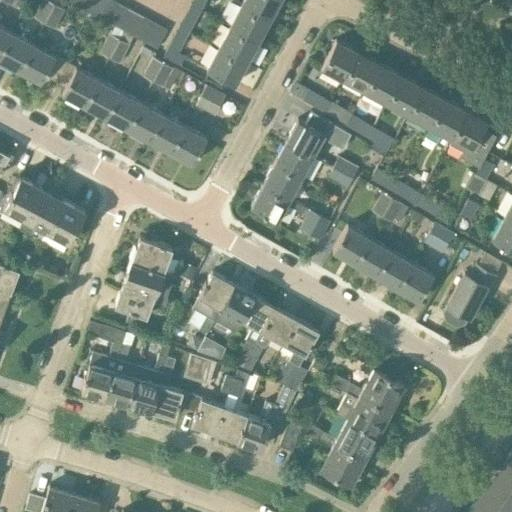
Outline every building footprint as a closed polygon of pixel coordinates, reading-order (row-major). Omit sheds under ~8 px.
[(44,20),(54,1),(52,0),(41,0),(34,15),(44,20)] [(83,0),(80,5),(81,6),(71,24),(80,28),(89,11),(95,0),(83,0)] [(95,0),(89,11),(99,16),(107,0),(95,0)] [(107,0),(99,16),(108,21),(119,1),(116,0),(107,0)] [(270,17),(278,0),(242,0),(242,2),(270,17)] [(54,26),(65,6),(54,1),(44,20),(54,26)] [(108,21),(118,26),(128,6),(119,1),(108,21)] [(201,8),(191,2),(183,17),(193,23),(201,8)] [(258,38),(270,17),(242,2),(230,23),(258,38)] [(118,26),(127,31),(138,11),(128,6),(118,26)] [(127,31),(136,36),(147,16),(138,11),(127,31)] [(136,36),(146,41),(156,21),(147,16),(136,36)] [(146,41),(156,47),(167,27),(156,21),(146,41)] [(0,49),(11,29),(0,23),(0,49)] [(246,60),(258,38),(230,23),(218,45),(246,60)] [(0,56),(19,67),(33,41),(11,29),(0,49),(0,56)] [(109,55),(120,36),(109,30),(99,50),(109,55)] [(186,35),(176,30),(168,44),(179,50),(186,35)] [(119,61),(130,42),(120,36),(109,55),(119,61)] [(342,77),(358,49),(336,37),(321,65),(342,77)] [(40,79),(54,53),(33,41),(19,67),(40,79)] [(143,44),(139,51),(147,56),(151,48),(143,44)] [(168,44),(162,54),(180,63),(186,53),(179,50),(168,44)] [(235,81),(246,60),(218,45),(207,66),(235,81)] [(364,89),(379,60),(358,49),(342,77),(364,89)] [(153,54),(142,73),(153,79),(163,59),(153,54)] [(163,59),(153,79),(163,84),(173,65),(163,59)] [(386,100),(401,72),(379,60),(364,89),(386,100)] [(84,102),(98,76),(77,64),(62,90),(84,102)] [(407,112),(423,84),(401,72),(386,100),(407,112)] [(106,114),(120,88),(98,76),(84,102),(106,114)] [(219,102),(225,92),(206,82),(201,92),(219,102)] [(429,124),(444,96),(423,84),(407,112),(429,124)] [(325,110),(331,99),(310,87),(303,98),(325,110)] [(127,125),(142,100),(120,88),(106,114),(127,125)] [(214,113),(219,102),(201,92),(195,102),(214,113)] [(448,141),(466,107),(444,96),(429,124),(441,130),(436,141),(445,146),(448,141)] [(346,123),(352,112),(331,99),(325,110),(346,123)] [(149,137),(163,111),(142,100),(127,125),(149,137)] [(484,156),(496,133),(484,126),(488,119),(466,107),(448,141),(462,149),(460,154),(478,164),(483,156),(484,156)] [(351,131),(311,108),(305,120),(299,116),(287,138),(313,152),(322,135),(343,146),(351,131)] [(171,149),(185,123),(163,111),(149,137),(171,149)] [(366,135),(373,124),(352,112),(346,123),(366,135)] [(192,161),(206,135),(185,123),(171,149),(192,161)] [(387,147),(394,136),(373,124),(366,135),(387,147)] [(301,174),(313,152),(287,138),(275,160),(301,174)] [(0,167),(9,151),(0,146),(0,167)] [(358,166),(359,164),(338,153),(333,163),(353,173),(357,166),(358,166)] [(494,162),(484,156),(483,156),(478,164),(475,171),(486,177),(494,162)] [(289,196),(301,174),(275,160),(263,181),(289,196)] [(353,173),(333,163),(327,174),(347,185),(358,166),(357,166),(353,173)] [(393,189),(400,178),(379,166),(372,177),(393,189)] [(478,192),(486,177),(475,171),(467,186),(478,192)] [(26,214),(42,184),(21,172),(4,202),(26,214)] [(414,201),(421,191),(400,178),(393,189),(414,201)] [(278,217),(289,196),(263,181),(251,203),(278,217)] [(26,214),(20,225),(30,231),(36,219),(47,225),(63,195),(42,184),(26,214)] [(381,214),(393,195),(382,189),(371,207),(381,214)] [(435,214),(442,203),(421,191),(414,201),(435,214)] [(69,237),(85,207),(63,195),(47,225),(69,237)] [(400,219),(409,205),(393,195),(381,214),(391,220),(394,215),(400,219)] [(471,217),(479,202),(468,195),(460,211),(471,217)] [(309,231),(320,212),(309,207),(299,226),(309,231)] [(319,237),(330,218),(320,212),(309,231),(319,237)] [(511,246),(511,218),(504,214),(492,236),(511,246)] [(435,219),(429,229),(449,241),(455,231),(435,219)] [(354,260),(370,234),(348,221),(333,247),(354,260)] [(429,229),(423,239),(443,251),(449,241),(429,229)] [(164,267),(172,244),(140,232),(131,255),(164,267)] [(376,272),(391,246),(370,234),(354,260),(376,272)] [(397,285),(413,259),(391,246),(376,272),(397,285)] [(166,294),(175,271),(164,267),(131,255),(123,278),(155,290),(166,294)] [(0,285),(9,289),(18,267),(0,259),(0,285)] [(419,297),(434,271),(413,259),(397,285),(419,297)] [(183,260),(179,272),(192,276),(196,264),(183,260)] [(498,272),(476,260),(469,272),(465,269),(443,310),(445,319),(457,325),(465,323),(480,295),(484,297),(498,272)] [(61,268),(58,275),(71,279),(75,268),(67,265),(61,268)] [(207,330),(234,281),(212,269),(193,304),(184,299),(172,321),(184,327),(195,308),(206,312),(199,325),(207,330)] [(123,278),(114,301),(146,313),(155,290),(123,278)] [(240,319),(255,292),(234,281),(207,330),(217,335),(229,313),(240,319)] [(0,311),(1,311),(9,289),(0,285),(0,311)] [(243,364),(276,303),(255,292),(240,319),(253,326),(234,361),(243,364)] [(283,340),(297,315),(276,303),(243,364),(251,367),(264,344),(265,344),(271,333),(283,340)] [(305,352),(319,327),(297,315),(283,340),(295,346),(277,378),(279,378),(296,387),(308,368),(299,362),(305,352)] [(105,393),(125,329),(92,318),(87,330),(113,339),(108,352),(93,348),(90,359),(89,359),(81,386),(105,393)] [(128,400),(139,362),(125,358),(135,332),(125,329),(105,393),(128,400)] [(197,348),(208,352),(214,340),(204,335),(197,348)] [(151,407),(167,353),(170,344),(162,341),(154,366),(162,369),(159,379),(137,373),(140,362),(139,362),(128,400),(151,407)] [(196,378),(204,355),(191,350),(183,374),(196,378)] [(175,414),(183,387),(168,382),(175,356),(167,353),(151,407),(175,414)] [(316,353),(311,363),(318,367),(323,357),(316,353)] [(209,382),(216,359),(204,355),(196,378),(209,382)] [(391,407),(405,381),(375,365),(363,386),(350,379),(345,389),(346,389),(347,389),(358,395),(361,391),(391,407)] [(345,389),(350,379),(337,372),(332,381),(345,389)] [(229,392),(234,376),(226,373),(220,389),(229,392)] [(237,394),(242,379),(234,376),(229,392),(237,394)] [(284,412),(290,398),(296,387),(279,378),(277,378),(284,382),(274,401),(265,398),(259,414),(247,410),(237,436),(261,445),(270,420),(279,424),(284,412)] [(378,431),(391,407),(361,391),(358,395),(358,396),(347,390),(336,409),(338,410),(347,415),(378,431)] [(215,428),(225,402),(201,393),(191,420),(215,428)] [(237,436),(247,410),(225,402),(215,428),(237,436)] [(347,416),(345,419),(336,435),(324,429),(319,438),(331,445),(334,440),(364,456),(378,431),(347,415),(347,416)] [(292,448),(302,424),(288,419),(279,443),(292,448)] [(319,438),(324,429),(310,421),(305,431),(319,438)] [(351,481),(364,456),(334,440),(331,445),(320,465),(351,481)] [(511,505),(511,467),(504,462),(486,487),(511,505)] [(66,511),(73,489),(49,482),(41,510),(40,511),(66,511)] [(467,511),(511,511),(511,505),(486,487),(468,511),(467,511)] [(93,511),(98,496),(73,489),(66,511),(93,511)]
